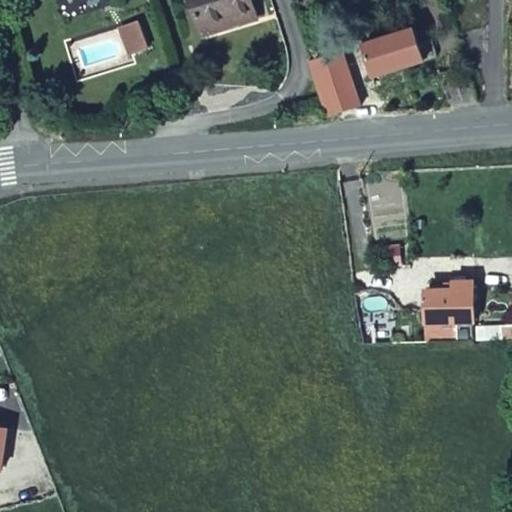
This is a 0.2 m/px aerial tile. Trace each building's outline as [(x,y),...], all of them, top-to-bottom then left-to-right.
[(248,0),(193,0),(200,22),(251,9),(248,0)] [(355,102),(357,111),(379,104),(369,75),(435,54),(430,38),(418,40),(415,26),(413,19),(406,21),(407,29),(308,60),(322,106),(324,113),(355,102)] [(139,25),(122,29),(128,55),(145,49),(139,25)] [(442,75),(452,104),(475,95),(466,66),(442,75)] [(440,289),(418,289),(419,323),(468,322),(465,282),(441,282),(440,289)]
